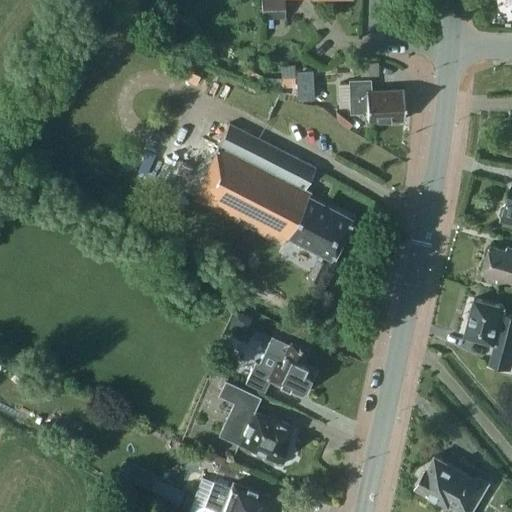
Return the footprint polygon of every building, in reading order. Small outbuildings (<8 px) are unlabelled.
[(285,18),(284,0),(261,0),(262,18),(285,18)] [(257,82),(260,75),(245,68),(242,76),(257,82)] [(279,69),(279,78),(293,77),(293,69),(279,69)] [(265,86),(268,78),(260,75),(257,82),(265,86)] [(295,77),(296,86),(296,92),(308,100),(307,76),(295,77)] [(279,78),(280,87),(296,86),(295,77),(293,77),(279,78)] [(268,87),(280,87),(279,78),(268,78),(265,86),(268,87)] [(404,89),(371,91),(371,79),(350,80),(351,113),(364,113),(364,114),(368,114),(369,121),(405,120),(405,109),(406,109),(406,100),(404,100),(404,89)] [(288,237),(333,259),(353,219),(309,196),(311,192),(305,189),(316,167),(230,123),(192,198),(284,245),(288,237)] [(511,186),(507,203),(506,204),(502,206),(500,214),(502,218),(502,219),(511,222),(511,186)] [(507,249),(491,245),(483,272),(499,277),(498,281),(511,285),(511,246),(508,246),(507,249)] [(307,277),(319,283),(323,275),(311,269),(307,277)] [(506,307),(475,298),(465,335),(496,344),(491,364),(511,369),(511,366),(511,315),(504,313),(506,307)] [(223,306),(216,312),(222,319),(229,312),(223,306)] [(230,322),(239,326),(242,320),(250,324),(253,318),(236,310),(230,322)] [(290,345),(272,337),(260,363),(256,362),(246,382),(265,391),(270,380),(302,395),(311,376),(304,373),(308,364),(303,362),(309,350),(303,347),(303,346),(298,344),(297,345),(291,342),(290,345)] [(227,381),(220,395),(236,402),(220,434),(279,462),(289,440),(288,439),(294,426),(270,415),(269,417),(255,410),(261,397),(227,381)] [(417,486),(461,511),(472,511),(490,482),(481,477),(471,476),(435,455),(426,471),(422,474),(420,478),(419,483),(417,486)] [(120,487),(147,499),(156,478),(129,466),(120,487)] [(202,477),(188,511),(217,511),(218,511),(217,511),(205,507),(215,481),(202,477)] [(215,481),(205,507),(217,511),(218,511),(219,511),(266,511),(272,498),(232,482),(230,487),(215,481)]
